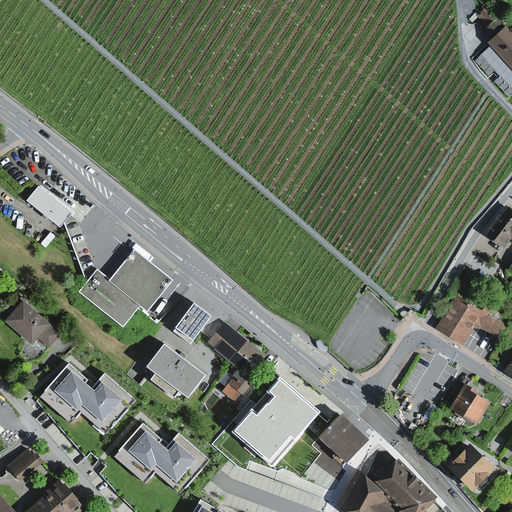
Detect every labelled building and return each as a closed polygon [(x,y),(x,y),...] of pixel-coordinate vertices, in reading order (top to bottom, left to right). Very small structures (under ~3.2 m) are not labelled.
[(511,32),(506,26),(497,34),(490,25),(481,32),(488,41),(478,51),(470,59),(479,72),(496,71),(511,91),(511,32)] [(72,213),(38,186),(26,201),(60,228),(72,213)] [(511,209),(510,208),(503,217),(511,223),(511,209)] [(511,242),(511,223),(503,217),(491,234),(510,246),(511,243),(511,242)] [(107,279),(139,306),(147,312),(173,279),(133,247),(108,278),(107,279)] [(123,327),(139,306),(141,304),(108,278),(95,267),(77,290),(123,327)] [(480,310),(454,295),(435,329),(463,344),(474,324),(502,340),(509,327),(487,315),(490,309),(483,305),(480,310)] [(52,323),(22,298),(2,321),(32,346),(52,323)] [(216,317),(196,303),(179,327),(199,341),(216,317)] [(249,340),(226,323),(208,348),(232,364),(249,340)] [(319,337),(315,342),(323,349),(327,344),(319,337)] [(268,353),(249,340),(232,364),(224,375),(244,389),(268,353)] [(211,376),(167,344),(150,367),(194,400),(211,376)] [(511,356),(502,372),(511,378),(511,356)] [(93,386),(67,363),(38,395),(69,422),(80,410),(106,433),(136,400),(105,373),(93,386)] [(270,472),(323,412),(278,373),(262,392),(267,397),(255,411),(248,404),(224,431),(270,472)] [(494,401),(468,385),(452,411),(479,427),(494,401)] [(229,397),(220,391),(211,404),(220,410),(229,397)] [(329,439),(346,418),(329,405),(312,426),(329,439)] [(348,461),(368,436),(346,418),(329,439),(325,442),(348,461)] [(166,444),(141,422),(110,456),(144,486),(154,475),(179,497),(211,462),(177,432),(166,444)] [(491,468),(466,444),(442,469),(467,493),(491,468)] [(35,460),(27,450),(8,465),(21,481),(45,462),(40,455),(35,460)] [(422,511),(434,500),(395,459),(374,481),(359,470),(335,504),(345,511),(422,511)] [(73,511),(81,506),(58,478),(19,511),(73,511)] [(225,511),(199,498),(191,511),(225,511)] [(0,511),(11,511),(2,500),(0,502),(0,511)]
